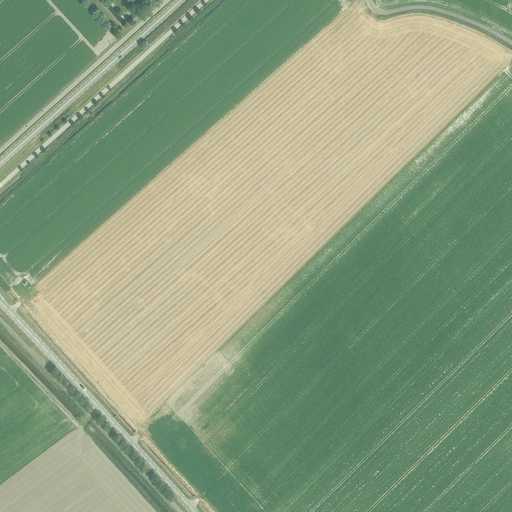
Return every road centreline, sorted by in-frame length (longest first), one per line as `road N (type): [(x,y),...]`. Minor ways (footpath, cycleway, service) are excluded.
road 1 (secondary): [(193,511),(0,302)]
road 2 (unclassified): [(0,185),(206,0)]
road 3 (secondary): [(0,163),(183,0)]
road 4 (unclassified): [(0,150),(168,0)]
road 5 (unclassified): [(511,43),(445,12),(382,12),(369,0)]
